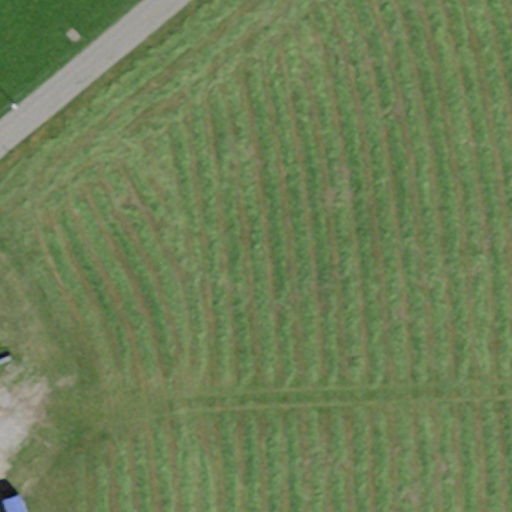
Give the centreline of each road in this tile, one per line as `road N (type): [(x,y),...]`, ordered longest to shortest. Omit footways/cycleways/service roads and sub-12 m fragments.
road 1 (track): [(511,385),(182,405),(80,430),(0,468)]
road 2 (residential): [(167,0),(0,139)]
